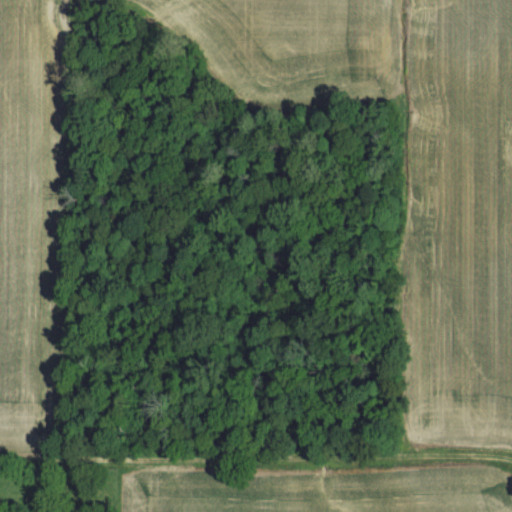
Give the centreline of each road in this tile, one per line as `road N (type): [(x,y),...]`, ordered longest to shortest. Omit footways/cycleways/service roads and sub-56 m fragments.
road 1 (track): [(511,459),(0,459)]
road 2 (track): [(401,458),(388,0)]
